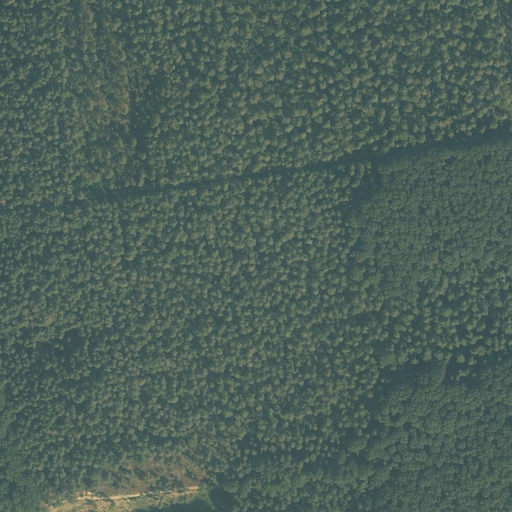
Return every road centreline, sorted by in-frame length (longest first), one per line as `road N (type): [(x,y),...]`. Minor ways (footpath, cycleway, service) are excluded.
road 1 (track): [(0,198),(511,122)]
road 2 (track): [(36,506),(81,491),(229,478)]
road 3 (track): [(353,462),(511,437)]
